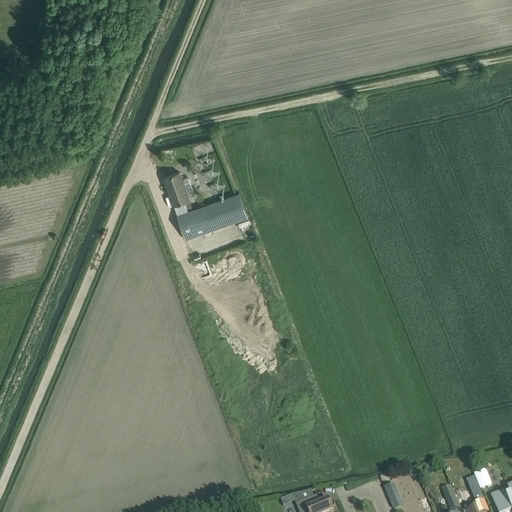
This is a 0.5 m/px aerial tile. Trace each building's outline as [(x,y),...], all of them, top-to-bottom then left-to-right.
[(180,171),(164,177),(174,205),(190,199),(180,171)] [(239,192),(188,210),(177,214),(186,239),(248,216),(239,192)] [(408,472),(410,478),(417,476),(414,469),(408,472)] [(475,475),(481,489),(491,485),(485,470),(475,475)] [(393,483),(384,487),(390,501),(399,498),(393,483)] [(508,489),(491,497),(497,511),(510,511),(511,511),(511,486),(508,489)] [(309,491),(292,495),(298,511),(330,511),(333,511),(332,509),(334,507),(335,506),(335,505),(334,504),(334,503),(334,502),(333,502),(332,501),(331,501),(330,501),(329,501),(328,499),(317,504),(315,497),(312,498),(309,491)] [(446,493),(451,507),(458,504),(452,491),(446,493)] [(476,495),(477,499),(480,505),(485,502),(481,493),(476,495)]
